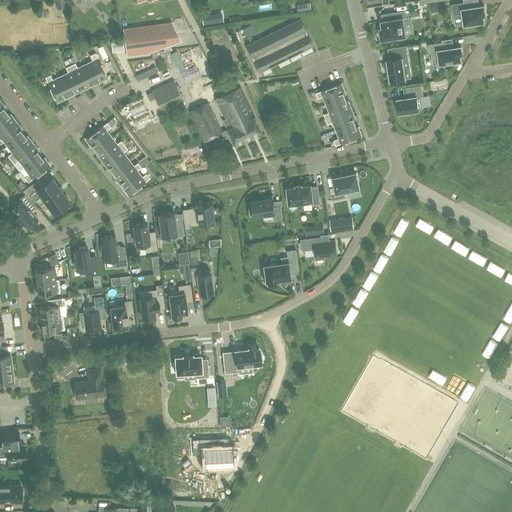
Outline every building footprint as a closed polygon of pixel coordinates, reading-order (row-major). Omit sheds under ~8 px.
[(56,0),(57,9),(66,8),(64,0),(56,0)] [(431,12),(438,11),(437,2),(429,3),(431,12)] [(464,2),(451,4),(453,16),(463,14),(464,24),(465,24),(465,26),(472,25),(472,23),(484,21),(483,15),(486,15),(484,5),(476,6),(476,5),(468,6),(468,7),(465,8),(464,2)] [(383,39),(384,40),(391,39),(390,37),(405,35),(403,18),(406,18),(405,10),(390,12),(391,19),(381,21),(382,28),(380,28),(380,30),(378,30),(379,37),(381,37),(381,39),(383,39)] [(252,60),(258,72),(278,62),(278,61),(281,59),(282,60),(290,56),(289,55),(293,53),(294,55),(302,51),(301,50),(305,48),(305,49),(313,45),(308,33),(306,34),(305,31),(306,30),(300,19),(293,22),(293,24),(289,26),(289,24),(281,28),(281,29),(278,31),(277,30),(269,34),(270,35),(266,37),(265,36),(245,46),(251,57),(252,57),(254,60),(252,60)] [(172,21),(122,27),(126,55),(146,53),(181,39),(172,21)] [(439,55),(440,63),(461,60),(460,54),(462,54),(461,46),(444,48),(443,41),(428,44),(429,51),(431,51),(431,56),(439,55)] [(406,45),(394,47),(395,54),(396,58),(402,57),(402,58),(405,57),(408,57),(406,45)] [(97,80),(98,82),(108,77),(96,52),(90,55),(93,60),(85,64),(94,82),(97,80)] [(389,59),(387,59),(391,81),(405,79),(405,78),(411,77),(408,57),(405,57),(402,58),(402,57),(396,58),(389,59)] [(110,60),(107,62),(112,73),(116,71),(110,60)] [(70,65),(82,89),(90,86),(89,84),(94,82),(85,64),(77,67),(75,62),(70,65)] [(73,91),(74,93),(82,89),(70,65),(66,67),(68,72),(60,76),(69,94),(73,91)] [(45,77),(57,102),(66,97),(65,95),(69,94),(60,76),(52,79),(50,74),(45,77)] [(160,109),(182,98),(173,79),(151,90),(160,109)] [(326,104),(345,97),(343,92),(345,92),(342,83),(316,92),(318,98),(323,96),(326,104)] [(423,109),(421,96),(423,95),(422,85),(406,87),(407,97),(397,98),(399,112),(423,109)] [(239,88),(217,98),(227,118),(222,120),(234,145),(261,132),(254,116),(253,116),(239,88)] [(188,106),(196,104),(191,90),(184,92),(188,106)] [(324,114),(326,119),(352,109),(348,100),(347,101),(345,97),(326,104),(329,112),(324,114)] [(204,141),(222,133),(208,102),(190,111),(204,141)] [(333,122),(336,130),(355,123),(353,118),(355,118),(352,109),(326,119),(328,124),(333,122)] [(0,132),(16,121),(10,114),(9,115),(6,111),(0,115),(0,132)] [(0,139),(2,138),(7,145),(23,133),(20,129),(21,128),(16,121),(0,132),(0,139)] [(92,145),(95,149),(111,137),(106,130),(111,126),(107,122),(85,139),(91,146),(92,145)] [(362,135),(358,126),(356,127),(355,123),(336,130),(339,138),(334,140),(336,145),(362,135)] [(8,155),(11,159),(33,143),(27,135),(26,136),(23,133),(7,145),(12,152),(8,155)] [(97,154),(102,161),(124,144),(121,140),(116,143),(111,137),(95,149),(98,153),(97,154)] [(18,160),(24,167),(40,155),(37,151),(38,150),(33,143),(11,159),(14,164),(18,160)] [(112,171),(128,159),(123,152),(127,148),(124,144),(102,161),(108,168),(109,167),(112,171)] [(25,177),(28,182),(50,165),(44,157),(43,158),(40,155),(24,167),(29,174),(25,177)] [(137,170),(141,166),(138,162),(133,165),(128,159),(112,171),(115,174),(113,176),(119,183),(121,182),(137,170)] [(122,187),(128,194),(150,177),(146,173),(142,176),(137,170),(121,182),(123,185),(122,187)] [(346,190),(358,187),(355,173),(333,177),(334,186),(328,187),(331,200),(348,197),(346,190)] [(23,189),(22,190),(25,194),(28,196),(37,189),(41,196),(53,212),(69,201),(52,177),(44,183),(40,178),(23,189)] [(296,186),(287,187),(289,203),(312,200),(313,205),(321,203),(319,189),(312,190),(311,184),(302,186),(302,184),(296,185),(296,186)] [(21,201),(8,213),(16,222),(19,220),(27,228),(38,218),(33,212),(37,207),(28,196),(25,194),(19,199),(21,201)] [(263,198),(250,199),(251,206),(248,206),(249,216),(273,213),(274,220),(283,219),(281,205),(274,206),(272,195),(263,196),(263,198)] [(214,222),(213,215),(217,215),(216,207),(212,207),(211,202),(204,203),(204,200),(195,201),(196,207),(189,208),(192,225),(214,222)] [(159,214),(161,235),(176,234),(176,236),(183,234),(182,219),(175,220),(173,212),(159,214)] [(329,219),(331,231),(341,230),(339,218),(329,219)] [(147,223),(133,224),(136,246),(145,245),(145,251),(157,250),(155,236),(149,237),(147,223)] [(100,246),(101,253),(103,253),(104,260),(113,258),(115,267),(127,265),(125,246),(117,247),(117,243),(116,244),(115,235),(101,237),(102,246),(100,246)] [(321,236),(301,239),(302,250),(315,248),(316,258),(328,256),(328,258),(335,258),(335,255),(337,255),(335,240),(322,242),(321,236)] [(79,249),(74,249),(77,269),(85,268),(86,274),(98,273),(96,259),(97,259),(96,255),(88,256),(87,248),(86,248),(86,246),(79,247),(79,249)] [(265,279),(266,281),(267,281),(267,283),(278,282),(277,280),(292,278),(290,270),(298,269),(297,255),(296,249),(287,250),(288,256),(281,257),(282,263),(264,265),(264,271),(262,271),(263,279),(265,279)] [(201,288),(202,293),(213,292),(211,277),(205,278),(203,266),(190,267),(190,271),(191,275),(193,289),(201,288)] [(36,282),(58,279),(56,279),(55,267),(35,269),(36,282)] [(60,292),(58,279),(36,282),(37,294),(60,292)] [(172,316),(181,315),(181,313),(187,312),(185,301),(192,300),(190,283),(178,285),(178,290),(169,291),(172,316)] [(163,294),(139,297),(142,318),(155,316),(154,309),(165,308),(163,294)] [(103,295),(93,297),(95,311),(80,313),(81,324),(84,323),(85,328),(101,326),(100,318),(106,318),(103,295)] [(113,326),(113,329),(128,327),(127,321),(128,320),(127,314),(133,313),(132,304),(131,300),(124,301),(125,305),(110,307),(112,319),(110,319),(111,326),(113,326)] [(40,319),(63,316),(60,316),(59,304),(39,306),(40,319)] [(40,319),(42,331),(64,329),(63,316),(40,319)] [(235,349),(235,350),(236,356),(223,358),(224,373),(238,371),(237,365),(251,364),(260,363),(260,361),(262,361),(262,354),(260,354),(259,347),(257,347),(257,346),(248,347),(249,348),(243,348),(235,349)] [(0,367),(11,367),(10,354),(0,354),(0,367)] [(176,371),(176,372),(184,372),(196,371),(196,377),(209,376),(208,364),(201,365),(200,359),(200,355),(192,355),(192,354),(190,354),(185,354),(183,354),(183,356),(175,356),(176,364),(174,364),(174,371),(176,371)] [(0,380),(13,380),(11,367),(0,367),(0,387),(0,388),(0,384),(0,380)] [(89,381),(74,383),(76,399),(87,397),(87,399),(88,399),(92,399),(93,398),(92,397),(105,395),(103,379),(102,380),(100,369),(88,370),(89,381)] [(24,444),(18,445),(18,441),(20,441),(19,431),(1,432),(2,445),(0,444),(0,454),(7,454),(8,460),(26,459),(24,444)] [(231,447),(229,447),(223,447),(223,437),(200,438),(201,453),(206,453),(206,464),(232,463),(232,451),(231,451),(231,447)] [(21,485),(0,485),(0,501),(21,501),(21,485)]
